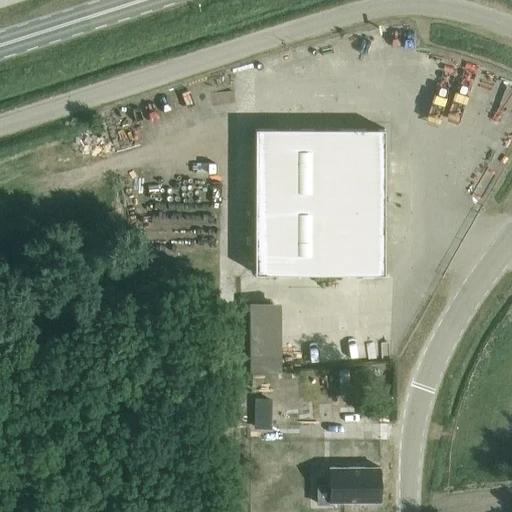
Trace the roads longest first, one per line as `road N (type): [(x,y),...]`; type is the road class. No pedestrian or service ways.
road 1 (unclassified): [(0,127),(377,7),(440,6),(511,28)]
road 2 (unclassified): [(408,511),(411,437),(434,357),(511,239)]
road 3 (primary): [(0,45),(140,0)]
